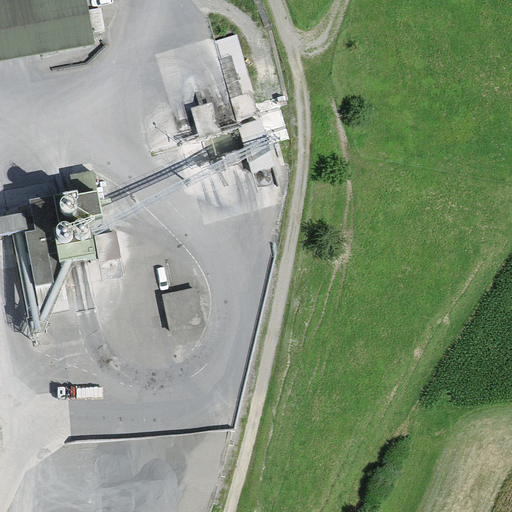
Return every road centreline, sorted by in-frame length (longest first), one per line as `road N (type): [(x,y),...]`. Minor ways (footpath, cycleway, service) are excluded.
road 1 (track): [(275,0),(290,35),(303,163),(261,396),(229,511)]
road 2 (unknown): [(39,398),(58,409),(151,410),(189,395),(211,372),(225,328),(224,281),(209,237),(152,156),(90,94)]
road 3 (unclassified): [(0,109),(82,101),(141,50),(149,0)]
